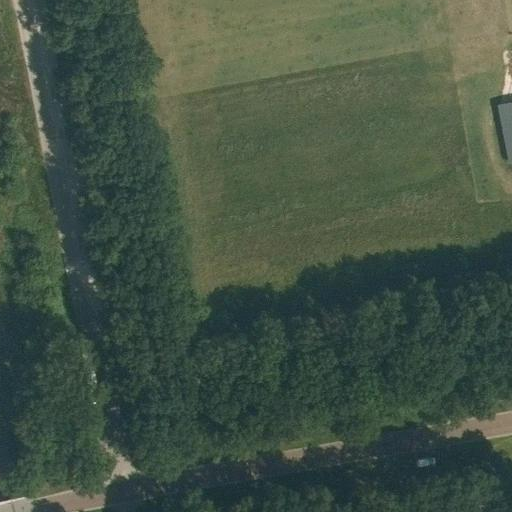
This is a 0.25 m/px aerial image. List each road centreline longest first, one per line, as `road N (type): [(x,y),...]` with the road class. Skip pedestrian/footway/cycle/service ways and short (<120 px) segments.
road 1 (unclassified): [(29,0),(120,493)]
road 2 (unclassified): [(120,493),(511,422)]
